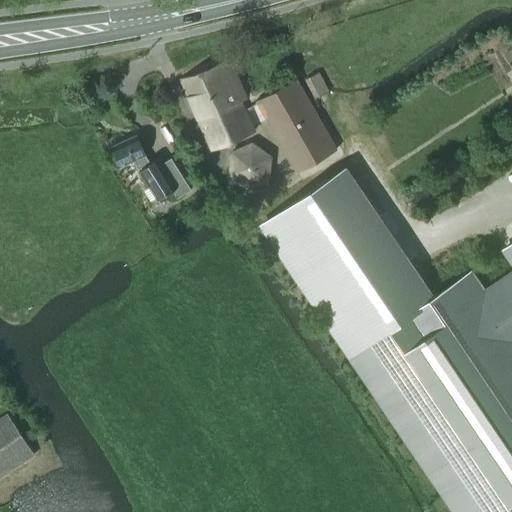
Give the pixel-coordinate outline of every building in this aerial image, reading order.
[(229,61),(182,81),(211,148),(229,141),(246,133),(256,129),(255,127),(245,109),(240,99),(245,96),(229,61)] [(245,109),(255,127),(267,120),(296,172),(336,149),(296,79),(255,102),(256,103),(245,109)] [(177,196),(190,189),(171,157),(161,164),(157,158),(150,163),(145,155),(136,135),(110,147),(118,166),(133,159),(139,169),(138,169),(157,199),(172,189),(177,196)] [(229,151),(227,176),(247,191),(270,180),(272,155),(252,141),(229,151)] [(270,244),(346,354),(429,298),(355,188),(270,244)] [(471,270),(346,356),(452,511),(511,511),(511,242),(500,251),(511,268),(483,287),(471,270)] [(0,475),(34,453),(8,414),(0,419),(0,475)]
